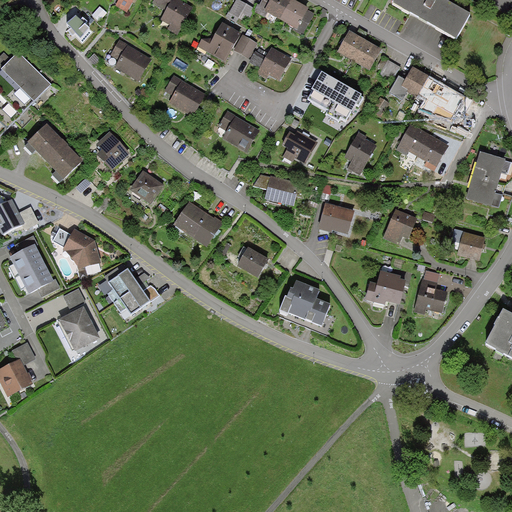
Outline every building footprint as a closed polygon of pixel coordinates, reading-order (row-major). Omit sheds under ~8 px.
[(119,0),(117,5),(127,12),(133,0),(119,0)] [(178,35),(193,9),(178,0),(154,0),(153,3),(166,11),(161,20),(171,25),(169,30),(178,35)] [(255,9),(239,0),(236,0),(229,13),(247,23),(255,9)] [(292,0),(263,0),(260,5),(258,4),(254,11),(274,22),(276,18),(294,28),(293,30),(303,35),(315,14),(308,10),(309,9),(292,0)] [(444,0),(394,0),(393,2),(456,38),(470,15),(444,0)] [(103,8),(95,13),(99,19),(107,14),(103,8)] [(80,15),(70,22),(81,40),(91,34),(80,15)] [(204,35),(197,47),(225,63),(241,34),(222,24),(213,40),(204,35)] [(373,45),(350,32),(338,54),(345,57),(370,71),(382,50),(373,45)] [(258,43),(243,35),(234,51),(249,59),(258,43)] [(140,83),(152,60),(120,41),(111,56),(119,61),(115,68),(140,83)] [(266,58),(256,52),(250,62),(260,69),(257,74),(267,79),(269,75),(279,81),(292,59),(272,48),(266,58)] [(0,137),(51,86),(18,54),(9,63),(6,66),(0,72),(0,137)] [(400,68),(384,58),(377,69),(381,72),(379,76),(386,80),(389,76),(393,79),(400,68)] [(437,82),(412,68),(406,80),(399,76),(390,93),(403,100),(407,92),(409,94),(433,108),(445,87),(437,82)] [(193,118),(207,94),(174,75),(165,91),(174,96),(169,104),(193,118)] [(354,94),(334,83),(320,109),(328,114),(331,110),(342,116),(354,94)] [(390,104),(381,98),(371,113),(381,119),(390,104)] [(222,140),(247,153),(260,129),(228,112),(220,126),(228,130),(222,140)] [(295,120),(291,126),(296,129),(300,123),(295,120)] [(419,129),(411,124),(396,151),(407,157),(409,152),(426,162),(423,167),(434,173),(450,147),(442,142),(419,129)] [(66,146),(47,126),(29,143),(64,181),(83,162),(66,146)] [(318,143),(298,131),(295,135),(290,133),(283,145),(289,149),(284,157),(293,162),(295,158),(306,164),(318,143)] [(111,132),(96,145),(102,151),(97,156),(112,172),(124,161),(131,154),(111,132)] [(367,138),(359,133),(345,158),(352,162),(348,171),(352,173),(353,171),(360,175),(377,145),(367,139),(367,138)] [(506,160),(480,152),(465,200),(492,209),(506,160)] [(97,171),(89,178),(98,188),(106,181),(97,171)] [(152,177),(143,171),(130,190),(151,204),(164,186),(152,177)] [(261,176),(254,186),(262,188),(268,190),(265,203),(280,207),(281,204),(295,207),(301,183),(272,176),(272,178),(261,176)] [(324,184),(321,198),(329,201),(333,186),(324,184)] [(495,206),(501,207),(504,193),(499,191),(495,206)] [(108,196),(99,205),(105,211),(114,202),(108,196)] [(13,200),(0,206),(0,230),(3,236),(22,226),(25,231),(39,224),(31,207),(20,213),(13,200)] [(223,223),(191,202),(175,226),(208,248),(216,235),(223,223)] [(354,212),(327,204),(319,231),(332,234),(332,232),(348,236),(354,212)] [(412,218),(396,211),(384,240),(399,246),(402,238),(408,241),(417,220),(412,218)] [(425,213),(423,220),(432,222),(434,215),(425,213)] [(65,248),(72,236),(60,230),(53,242),(65,248)] [(72,236),(65,248),(64,250),(72,259),(78,270),(101,264),(95,241),(75,230),(72,236)] [(452,242),(461,244),(458,256),(479,261),(483,246),(485,238),(454,231),(452,242)] [(19,254),(10,258),(29,296),(38,292),(42,298),(61,289),(55,279),(53,280),(37,247),(39,246),(34,236),(15,246),(19,254)] [(269,261),(248,248),(248,249),(244,247),(239,257),(243,259),(238,267),(259,279),(265,268),(269,261)] [(122,274),(109,283),(132,316),(145,307),(151,303),(128,270),(122,274)] [(440,275),(426,271),(424,282),(422,281),(414,313),(425,316),(426,311),(443,315),(449,291),(437,289),(440,275)] [(401,277),(381,272),(378,285),(369,283),(364,302),(386,307),(388,302),(401,306),(407,281),(400,279),(401,277)] [(293,291),(291,290),(288,298),(286,297),(280,312),(282,313),(280,317),(328,336),(336,317),(328,313),(331,305),(317,300),(320,291),(297,282),(293,291)] [(88,304),(92,302),(85,286),(81,288),(88,304)] [(79,289),(63,297),(71,311),(86,304),(79,289)] [(84,308),(60,321),(76,352),(100,340),(92,324),(84,308)] [(0,333),(2,338),(13,332),(1,310),(0,310),(0,333)] [(511,315),(503,311),(499,319),(498,319),(495,326),(496,326),(485,345),(496,351),(495,352),(503,357),(504,355),(511,359),(511,315)] [(37,317),(38,325),(46,324),(45,316),(37,317)] [(0,381),(8,397),(33,385),(28,375),(23,366),(36,359),(28,344),(13,351),(18,361),(0,370),(0,381)]
